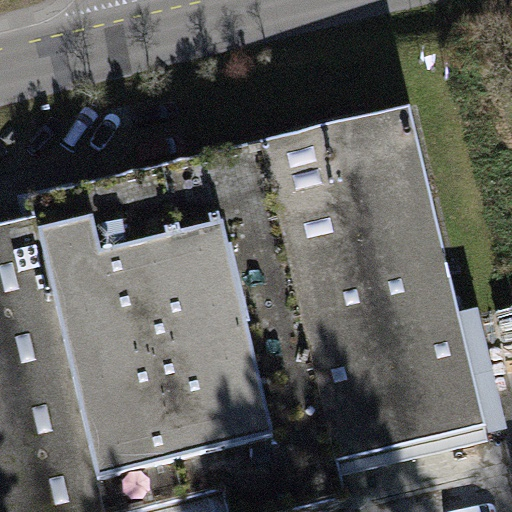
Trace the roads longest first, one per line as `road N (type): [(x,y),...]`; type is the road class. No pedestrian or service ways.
road 1 (tertiary): [(304,0),(143,35)]
road 2 (tertiary): [(143,35),(0,70)]
